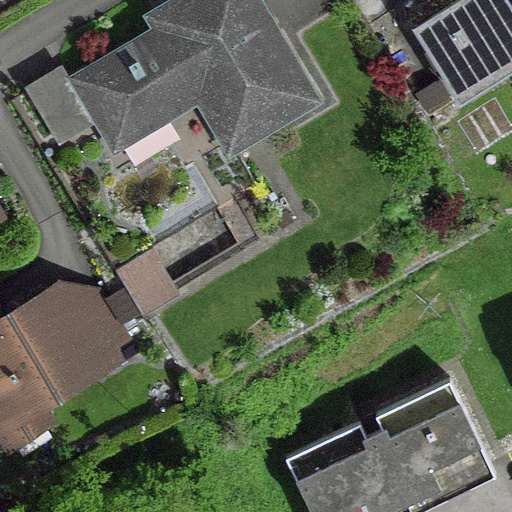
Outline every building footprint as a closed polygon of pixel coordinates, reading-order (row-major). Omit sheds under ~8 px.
[(302,100),(306,97),(248,0),(181,0),(151,18),(159,31),(67,86),(58,70),(24,91),(55,143),(97,118),(112,143),(196,93),(226,145),(271,118),(264,108),(295,89),(302,100)] [(511,0),(459,0),(414,29),(457,97),(506,66),(511,76),(511,0)] [(434,80),(412,94),(421,109),(444,96),(434,80)] [(67,314),(55,294),(0,326),(0,429),(8,442),(41,422),(29,402),(96,362),(107,368),(135,351),(118,323),(137,312),(122,289),(104,300),(102,297),(94,302),(92,299),(67,314)] [(282,456),(309,511),(407,511),(491,472),(445,378),(371,413),(378,426),(363,434),(357,421),(282,456)]
